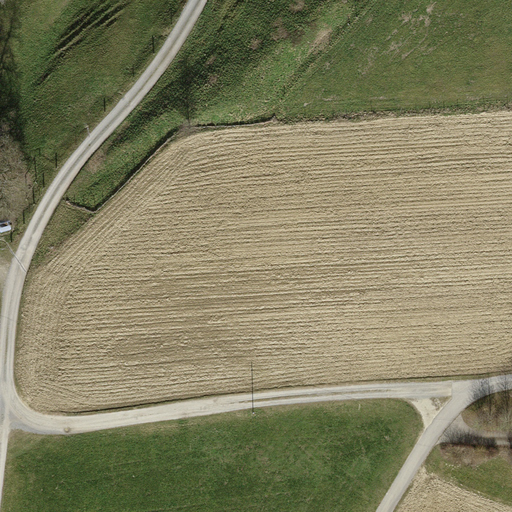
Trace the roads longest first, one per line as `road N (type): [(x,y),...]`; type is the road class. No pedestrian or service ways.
road 1 (track): [(9,409),(31,423),(66,425),(308,394),(406,389),(456,405)]
road 2 (track): [(17,279),(72,163),(162,58),(199,0)]
road 3 (unclassified): [(387,511),(456,405),(511,382)]
road 4 (track): [(17,279),(9,409)]
